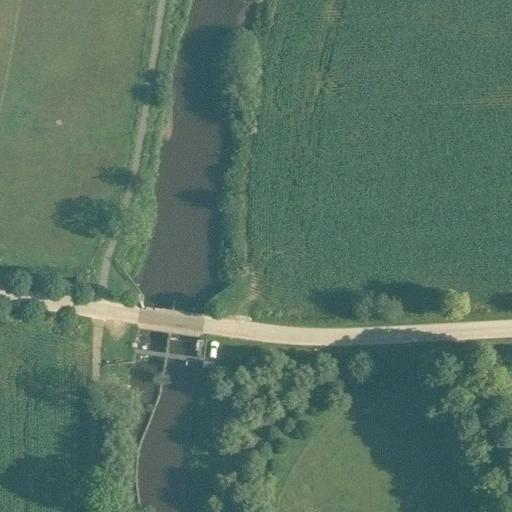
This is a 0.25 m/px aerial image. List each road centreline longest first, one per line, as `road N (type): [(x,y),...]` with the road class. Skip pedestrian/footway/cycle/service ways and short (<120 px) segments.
road 1 (unclassified): [(99,318),(390,345),(511,338)]
road 2 (track): [(455,341),(511,477)]
